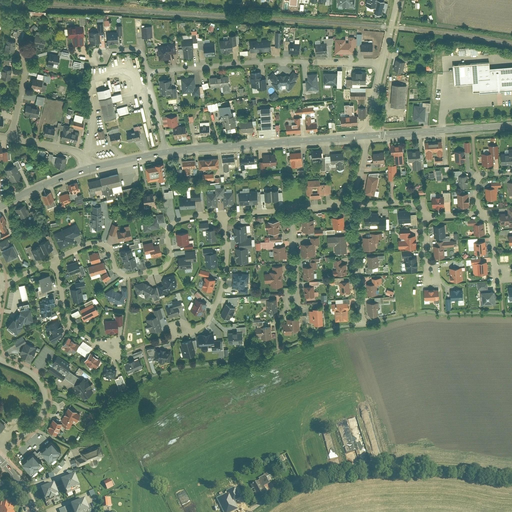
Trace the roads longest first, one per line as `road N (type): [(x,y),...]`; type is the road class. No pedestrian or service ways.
road 1 (residential): [(383,63),(274,60),(147,71)]
road 2 (residential): [(55,261),(101,243),(119,273),(149,272),(167,263),(173,223),(224,215)]
road 3 (secondary): [(367,135),(166,152)]
road 4 (secondary): [(511,125),(367,135)]
road 5 (residential): [(248,511),(277,490),(378,460)]
road 6 (residential): [(224,215),(217,299),(206,318),(177,329)]
road 7 (residential): [(0,358),(34,376),(45,395),(37,422),(0,453)]
road 8 (track): [(378,460),(511,475)]
